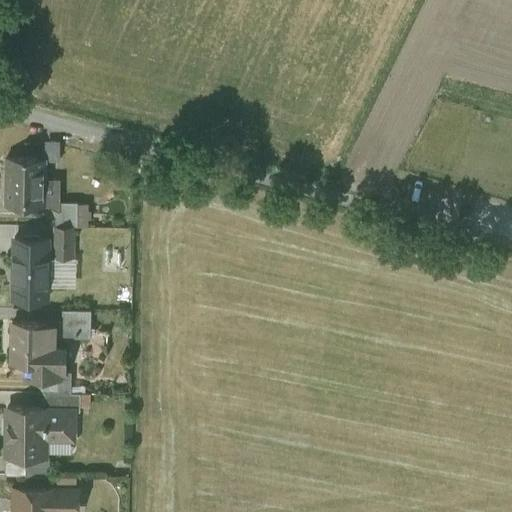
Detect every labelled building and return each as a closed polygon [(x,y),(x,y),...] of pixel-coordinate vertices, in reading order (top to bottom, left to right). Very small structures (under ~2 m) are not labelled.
[(44,158),(27,158),(27,156),(7,156),(6,182),(8,183),(8,203),(6,203),(6,204),(44,204),(55,210),(56,201),(57,178),(44,178),(44,158)] [(56,201),(55,210),(55,225),(73,225),(77,225),(78,202),(56,201)] [(73,225),(55,225),(54,257),(73,257),(73,225)] [(48,237),(14,237),(14,238),(13,297),(47,298),(48,237)] [(91,309),(62,308),(62,321),(46,321),(46,331),(54,331),(54,332),(56,332),(56,335),(62,336),(61,337),(75,338),(75,337),(90,337),(91,309)] [(46,321),(12,320),(12,362),(26,362),(46,363),(46,331),(46,321)] [(54,331),(46,331),(46,363),(26,362),(26,366),(30,369),(39,369),(39,377),(60,377),(60,371),(65,371),(66,346),(54,345),(54,332),(54,331)] [(65,371),(60,371),(60,377),(39,377),(38,392),(44,392),(71,392),(71,371),(65,371)] [(71,392),(44,392),(44,407),(44,410),(71,410),(80,410),(80,392),(71,392)] [(44,407),(7,406),(6,454),(45,455),(45,433),(71,433),(71,427),(74,424),(74,418),(71,415),(71,410),(44,410),(44,407)] [(52,487),(14,487),(14,500),(13,500),(13,501),(15,501),(14,510),(13,510),(13,511),(14,511),(13,511),(51,511),(52,511),(76,511),(76,488),(52,488),(52,487)]
